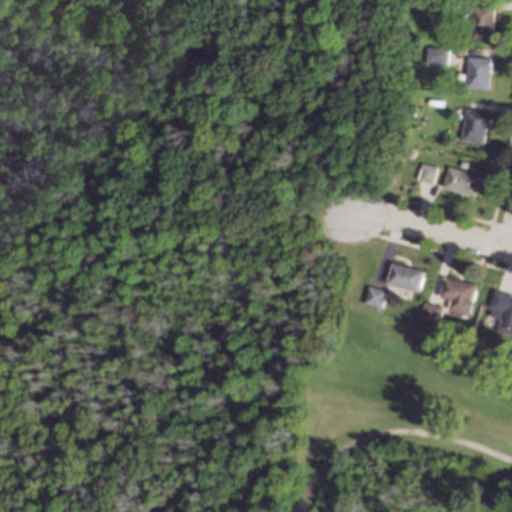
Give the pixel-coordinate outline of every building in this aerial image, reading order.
[(458,0),(457,17),(440,16),(440,0),(458,0)] [(493,39),(471,38),(471,5),(493,5),(493,39)] [(449,47),(448,64),(426,63),(427,46),(449,47)] [(491,58),(489,89),(466,88),(468,56),(491,58)] [(490,111),(488,126),(486,126),(484,143),(462,140),(465,109),(490,111)] [(413,153),(411,160),(405,158),(406,152),(413,153)] [(437,166),(432,183),(416,178),(421,162),(437,166)] [(481,174),(475,196),(442,186),(448,165),(481,174)] [(425,270),(419,291),(387,281),(393,261),(425,270)] [(477,284),(469,314),(449,309),(451,299),(440,296),(445,276),(477,284)] [(388,289),(384,306),(365,302),(370,284),(388,289)] [(511,293),(511,331),(500,328),(503,318),(490,314),(492,307),(491,306),(496,289),(511,293)] [(445,307),(440,323),(433,321),(431,327),(420,324),(427,301),(445,307)]
